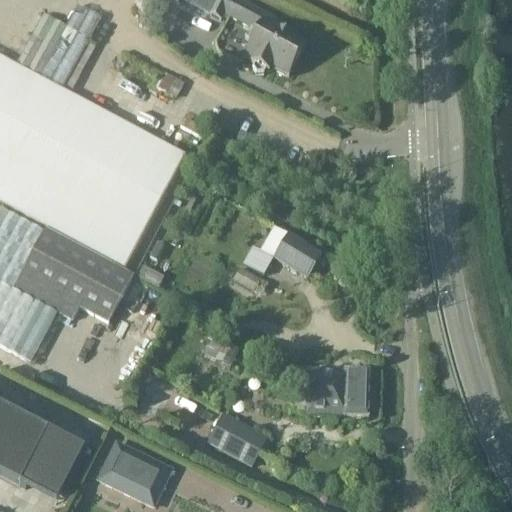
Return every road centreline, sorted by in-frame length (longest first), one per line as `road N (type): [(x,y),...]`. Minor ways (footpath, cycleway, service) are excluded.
road 1 (primary): [(511,471),(484,416),(450,291),(432,0)]
road 2 (unknown): [(0,503),(39,508),(57,492),(68,434),(0,374)]
road 3 (unclassified): [(410,329),(409,511)]
